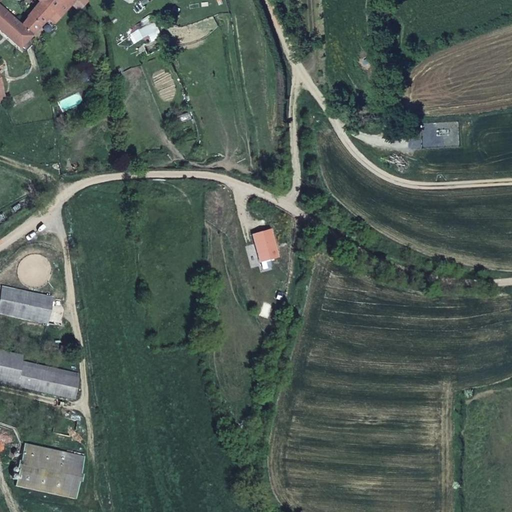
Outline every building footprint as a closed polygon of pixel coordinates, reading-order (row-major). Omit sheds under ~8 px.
[(46,20),(52,26),(70,6),(64,0),(36,0),(39,2),(26,17),(27,18),(22,25),(33,35),(46,20)] [(0,31),(7,38),(19,49),(31,36),(0,6),(0,31)] [(46,20),(33,35),(41,37),(52,26),(46,20)] [(151,22),(131,34),(136,43),(147,36),(150,40),(160,34),(157,30),(151,22)] [(460,147),(458,120),(420,122),(422,149),(460,147)] [(2,286),(0,295),(0,313),(46,324),(52,297),(2,286)] [(0,349),(0,382),(74,400),(78,378),(21,365),(24,355),(0,349)] [(25,445),(15,484),(74,497),(84,457),(25,445)]
